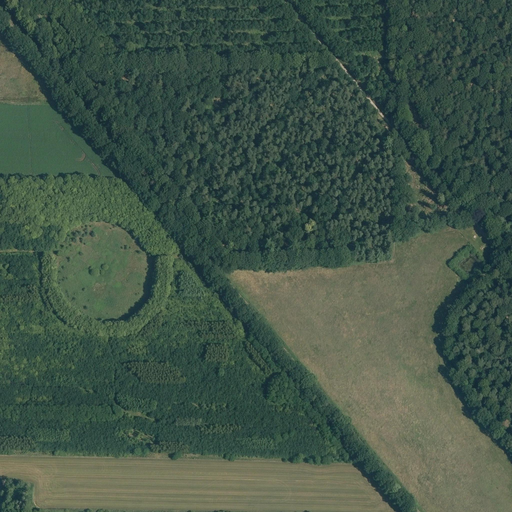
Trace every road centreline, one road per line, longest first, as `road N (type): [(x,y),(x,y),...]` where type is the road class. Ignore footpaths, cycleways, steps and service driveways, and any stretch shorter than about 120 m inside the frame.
road 1 (track): [(117,153),(417,511)]
road 2 (track): [(171,216),(389,209),(384,115)]
road 3 (track): [(503,253),(456,306),(444,340),(450,374),(511,456)]
road 4 (track): [(384,115),(284,0)]
road 5 (track): [(410,148),(503,253)]
road 6 (track): [(397,116),(427,97),(508,112),(511,90)]
